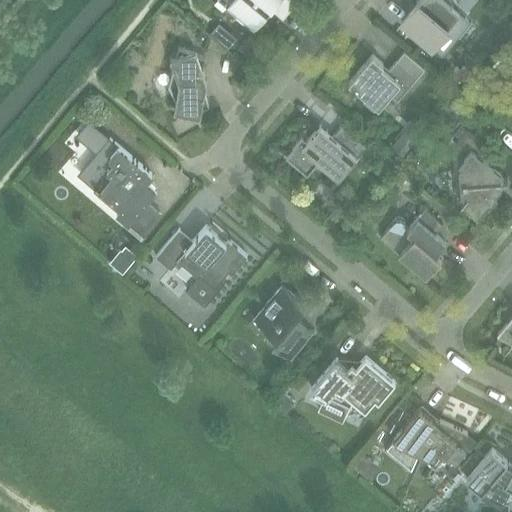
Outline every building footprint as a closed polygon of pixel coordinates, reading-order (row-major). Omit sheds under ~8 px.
[(218,0),(254,30),(272,8),(283,18),(296,3),(292,0),(218,0)] [(401,21),(432,47),(449,27),(448,26),(460,12),(451,5),(450,1),(449,0),(419,0),(419,1),(418,1),(401,21)] [(207,81),(203,70),(205,57),(198,55),(196,49),(189,51),(179,48),(177,56),(170,58),(173,67),(171,74),(177,76),(180,83),(178,91),(173,94),(176,101),(174,110),(181,111),(184,119),(193,114),(200,115),(202,109),(209,105),(205,93),(207,81)] [(404,51),(397,60),(387,72),(381,66),(383,64),(372,55),(349,82),(354,87),(352,89),(355,91),(357,89),(367,97),(364,101),(374,110),(377,106),(379,107),(390,93),(398,99),(424,68),(404,51)] [(454,68),(455,80),(467,79),(466,67),(454,68)] [(319,161),(339,178),(350,164),(351,165),(366,146),(341,125),(333,136),(320,125),(306,142),(302,138),(286,157),(307,175),(319,161)] [(497,196),(496,194),(501,187),(500,172),(493,166),(500,157),(467,129),(455,142),(467,152),(458,164),(465,169),(463,172),(464,193),(467,195),(460,203),(461,204),(462,203),(477,216),(489,203),(490,203),(493,204),(495,203),(496,202),(497,199),(498,198),(497,196)] [(91,177),(91,182),(95,185),(94,186),(120,208),(117,212),(144,235),(161,215),(146,202),(151,195),(149,193),(147,184),(148,182),(146,181),(152,174),(138,162),(136,160),(135,161),(134,160),(135,159),(132,157),(118,146),(111,154),(111,159),(115,162),(108,170),(104,167),(99,167),(91,177)] [(399,252),(426,276),(442,257),(437,253),(446,242),(435,233),(443,224),(425,208),(408,228),(405,226),(404,221),(401,218),(396,219),(381,237),(398,252),(399,251),(399,252)] [(181,295),(199,311),(226,280),(223,277),(229,271),(232,273),(247,255),(228,239),(225,242),(206,225),(193,240),(179,228),(156,256),(171,269),(178,260),(197,277),(181,295)] [(271,340),(290,356),(311,330),(293,315),(304,303),(282,284),(254,317),(275,336),(271,340)] [(511,316),(497,335),(511,342),(511,316)] [(353,399),(365,409),(375,398),(378,401),(395,380),(365,355),(359,362),(361,364),(357,368),(352,363),(348,367),(336,357),(311,387),(347,405),(353,399)] [(275,403),(285,412),(294,401),(284,392),(275,403)] [(392,440),(393,440),(385,449),(407,459),(418,445),(427,449),(422,457),(421,458),(435,470),(455,447),(454,446),(466,433),(467,433),(468,432),(440,419),(439,420),(440,421),(438,423),(420,407),(392,440)] [(507,461),(492,448),(466,478),(481,491),(501,501),(510,486),(511,486),(511,465),(506,462),(507,461)] [(353,465),(363,473),(371,459),(361,454),(353,465)]
